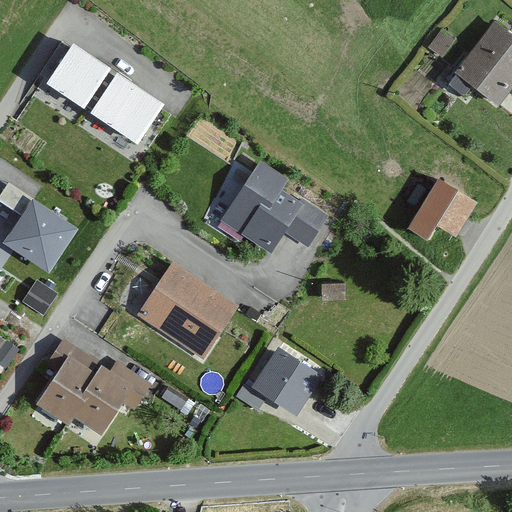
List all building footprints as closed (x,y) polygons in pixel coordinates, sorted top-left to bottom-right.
[(443,26),(432,43),(444,50),(455,33),(443,26)] [(511,84),(511,44),(488,27),(449,77),(491,109),(511,84)] [(104,71),(65,47),(37,87),(76,114),(104,71)] [(81,114),(135,150),(161,114),(107,78),(81,114)] [(277,183),(253,165),(214,224),(263,255),(278,233),(303,249),(329,211),(300,194),(293,205),(271,191),(277,183)] [(443,259),(475,207),(433,185),(402,237),(443,259)] [(64,234),(15,200),(6,215),(19,225),(0,252),(0,256),(33,278),(64,234)] [(199,370),(235,314),(169,270),(132,326),(199,370)] [(24,300),(48,312),(61,286),(37,274),(24,300)] [(69,417),(100,439),(118,415),(127,420),(148,391),(112,362),(103,373),(89,363),(95,351),(65,333),(47,359),(55,365),(28,405),(61,429),(69,417)] [(315,382),(274,353),(246,390),(288,418),(315,382)]
